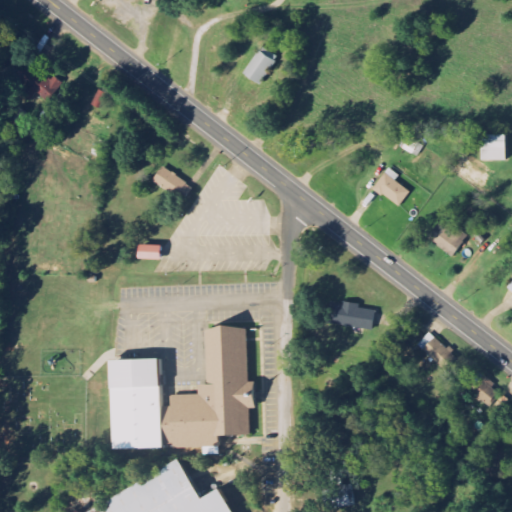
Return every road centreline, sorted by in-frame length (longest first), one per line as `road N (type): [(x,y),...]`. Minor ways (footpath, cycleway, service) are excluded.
road 1 (tertiary): [(511,360),(50,0)]
road 2 (residential): [(306,201),(289,235),(282,511)]
